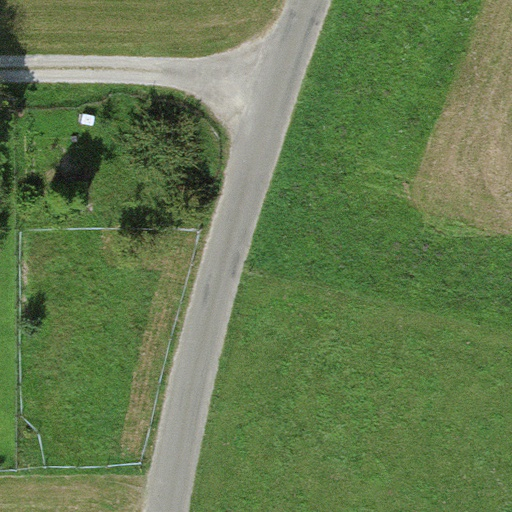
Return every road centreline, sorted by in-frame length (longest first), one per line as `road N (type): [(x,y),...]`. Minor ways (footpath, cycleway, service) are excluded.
road 1 (unclassified): [(313,0),(187,414),(169,511)]
road 2 (track): [(273,111),(192,86),(0,80)]
